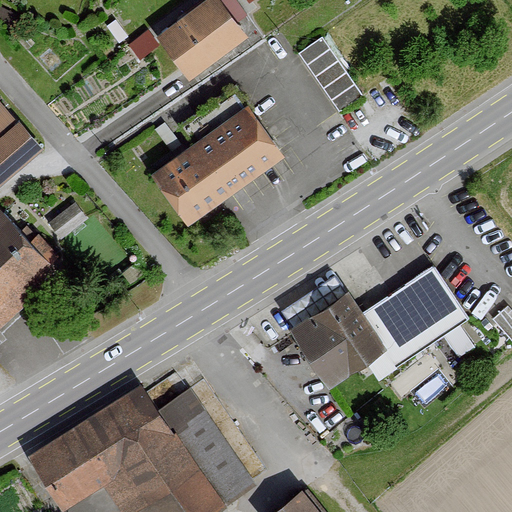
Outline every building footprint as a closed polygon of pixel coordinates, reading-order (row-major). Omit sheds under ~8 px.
[(246,32),(222,0),(195,0),(157,28),(189,72),(217,52),(246,32)] [(156,46),(145,31),(125,45),(136,60),(156,46)] [(360,98),(318,39),(295,56),(337,114),(360,98)] [(246,106),(149,175),(187,227),(284,159),(246,106)] [(15,126),(0,107),(0,186),(43,150),(19,122),(15,126)] [(83,223),(70,206),(45,225),(58,242),(83,223)] [(0,326),(59,270),(0,207),(0,326)] [(311,321),(297,330),(329,380),(364,358),(377,378),(468,319),(434,267),(397,292),(374,307),(362,315),(359,310),(350,296),(322,314),(311,321)] [(336,276),(284,310),(297,330),(311,321),(322,314),(350,296),(336,276)] [(143,382),(30,450),(65,504),(101,480),(121,511),(131,505),(135,511),(222,511),(256,491),(189,388),(159,408),(143,382)] [(327,511),(303,482),(266,511),(327,511)]
